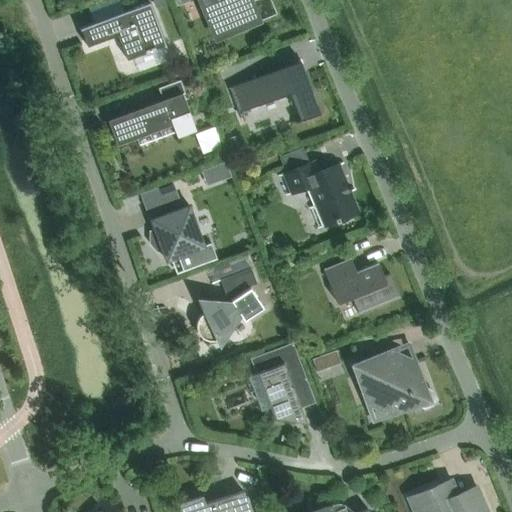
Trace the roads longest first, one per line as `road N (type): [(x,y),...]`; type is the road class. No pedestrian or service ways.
road 1 (residential): [(184,445),(35,0)]
road 2 (residential): [(305,0),(484,429)]
road 3 (residential): [(184,445),(347,472),(484,429)]
road 4 (residential): [(29,493),(184,445)]
